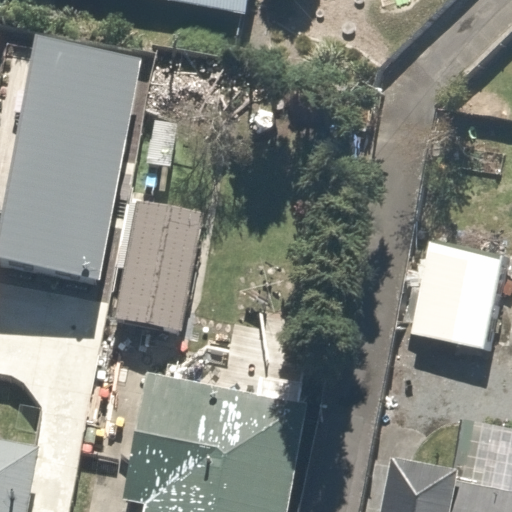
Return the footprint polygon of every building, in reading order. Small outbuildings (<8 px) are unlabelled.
[(253,0),(133,0),(249,22),(253,0)] [(0,234),(10,153),(0,151),(0,234)] [(193,214),(129,205),(112,321),(175,331),(193,214)] [(511,225),(431,210),(406,334),(511,355),(511,225)] [(105,312),(27,302),(14,406),(92,416),(105,312)] [(296,511),(320,406),(138,366),(111,488),(138,494),(134,511),(296,511)] [(0,511),(25,511),(36,454),(0,447),(0,511)] [(511,511),(511,477),(488,473),(485,487),(448,480),(441,511),(511,511)]
